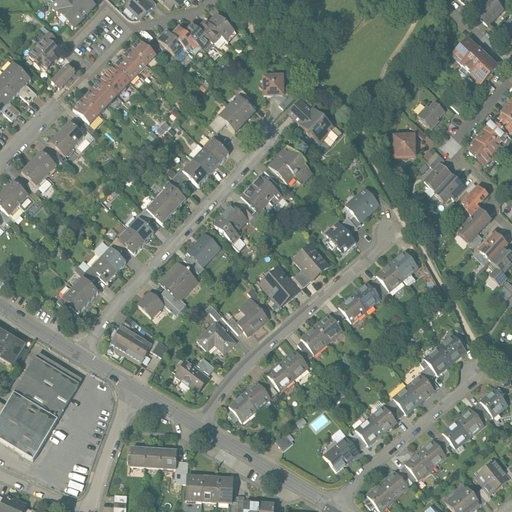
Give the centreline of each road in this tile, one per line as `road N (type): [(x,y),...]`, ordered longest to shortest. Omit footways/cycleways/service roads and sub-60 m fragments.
road 1 (residential): [(75,352),(261,152),(265,137)]
road 2 (residential): [(199,426),(250,360),(379,247),(386,232)]
road 3 (residential): [(340,510),(352,484),(473,371)]
road 4 (residential): [(340,510),(199,426)]
road 5 (residential): [(108,6),(69,49),(91,71),(132,29)]
road 6 (residential): [(90,511),(136,388)]
